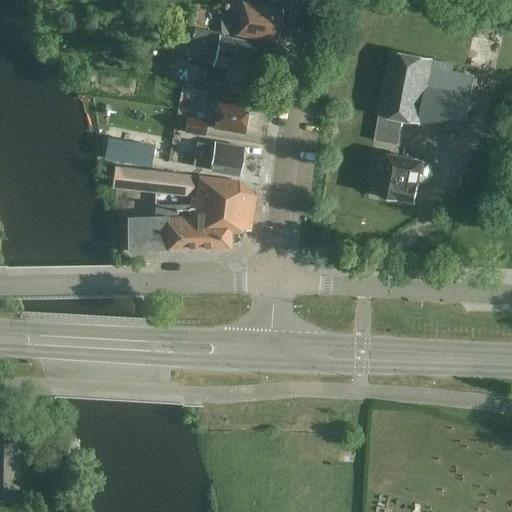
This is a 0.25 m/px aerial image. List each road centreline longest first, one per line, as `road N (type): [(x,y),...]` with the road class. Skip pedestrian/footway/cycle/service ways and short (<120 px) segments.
road 1 (residential): [(274,285),(306,0)]
road 2 (unclassified): [(0,285),(274,285)]
road 3 (secondary): [(266,341),(0,330)]
road 4 (secondary): [(0,350),(264,365)]
road 5 (secondary): [(264,365),(511,373)]
road 6 (secondary): [(511,351),(266,341)]
road 7 (unclassified): [(274,285),(511,298)]
